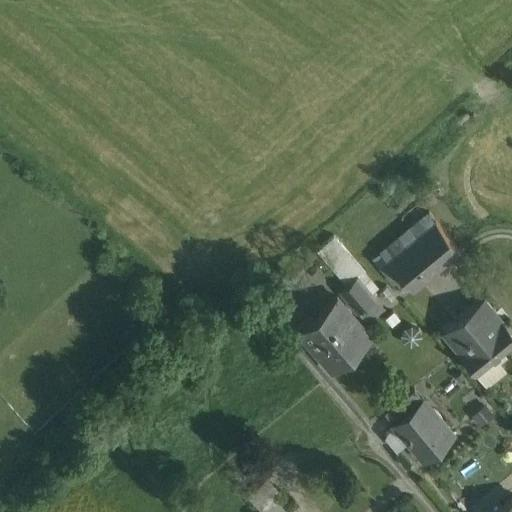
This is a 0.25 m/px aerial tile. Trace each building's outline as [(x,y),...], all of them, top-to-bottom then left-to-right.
[(436,219),(388,258),(394,266),(412,288),(460,248),(436,219)] [(362,271),(343,287),(361,308),(380,293),(362,271)] [(369,336),(332,293),(298,323),(335,366),(369,336)] [(484,297),(443,330),(462,354),(462,355),(475,371),(511,340),(511,329),(505,320),(504,321),(484,297)] [(426,385),(389,418),(423,455),(459,422),(426,385)] [(261,509),(257,511),(289,511),(274,496),(280,491),(267,478),(249,497),(261,509)] [(511,511),(511,497),(495,511),(511,511)]
